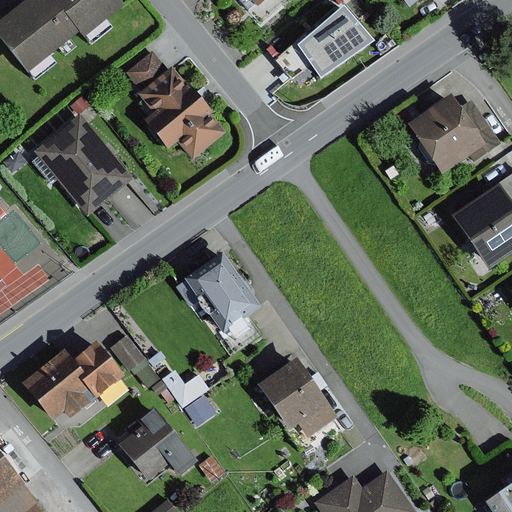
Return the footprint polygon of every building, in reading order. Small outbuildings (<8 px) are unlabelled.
[(27,0),(14,10),(0,21),(0,45),(24,77),(77,36),(81,41),(122,10),(113,0),(27,0)] [(235,0),(249,15),(266,0),(235,0)] [(266,0),(249,15),(260,29),(293,0),(266,0)] [(395,0),(405,12),(419,0),(395,0)] [(367,42),(342,12),(299,48),(319,78),(367,42)] [(141,93),(168,72),(161,63),(152,52),(125,74),(141,93)] [(224,135),(170,69),(168,72),(141,93),(138,96),(154,115),(143,124),(166,152),(176,143),(192,162),(224,135)] [(449,95),(405,125),(408,130),(406,136),(409,141),(416,142),(440,176),(467,158),(472,165),(502,145),(470,100),(458,109),(449,95)] [(77,116),(33,153),(87,218),(132,182),(77,116)] [(511,175),(495,187),(511,211),(511,175)] [(511,211),(495,187),(450,219),(487,272),(511,254),(511,211)] [(221,257),(183,282),(220,336),(246,318),(257,310),(221,257)] [(260,336),(246,318),(220,336),(234,355),(260,336)] [(126,338),(110,350),(127,373),(131,370),(143,360),(126,338)] [(62,353),(21,386),(50,423),(61,414),(67,422),(121,381),(94,345),(70,364),(62,353)] [(159,380),(143,360),(131,370),(146,390),(159,380)] [(295,361),(256,388),(297,446),(336,420),(295,361)] [(183,387),(173,373),(161,381),(182,410),(209,392),(198,377),(183,387)] [(203,397),(183,411),(196,428),(215,415),(203,397)] [(143,433),(119,452),(146,485),(166,468),(176,480),(196,464),(152,411),(136,425),(143,433)] [(211,458),(198,467),(210,484),(223,475),(211,458)] [(0,463),(0,511),(23,511),(34,504),(0,463)] [(352,477),(313,504),(318,511),(415,511),(386,473),(361,489),(352,477)] [(507,491),(483,507),(486,511),(511,511),(511,477),(502,484),(507,491)] [(175,511),(167,501),(153,511),(175,511)]
